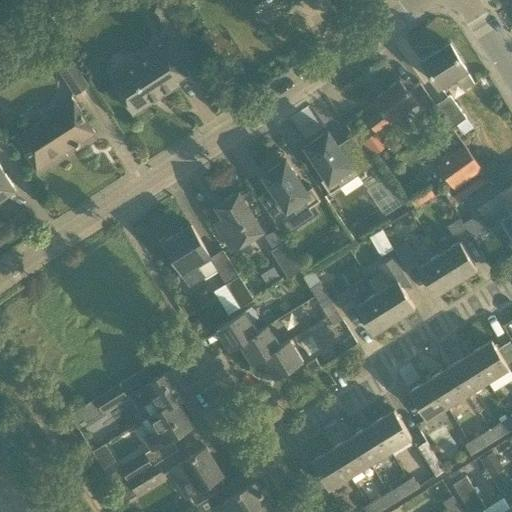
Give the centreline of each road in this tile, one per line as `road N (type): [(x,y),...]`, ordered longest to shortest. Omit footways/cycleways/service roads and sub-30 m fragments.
road 1 (residential): [(0,283),(414,0)]
road 2 (residential): [(265,453),(375,386),(391,357),(511,289)]
road 3 (track): [(0,360),(99,511)]
road 4 (residential): [(265,453),(241,447),(221,418),(215,380),(193,344)]
